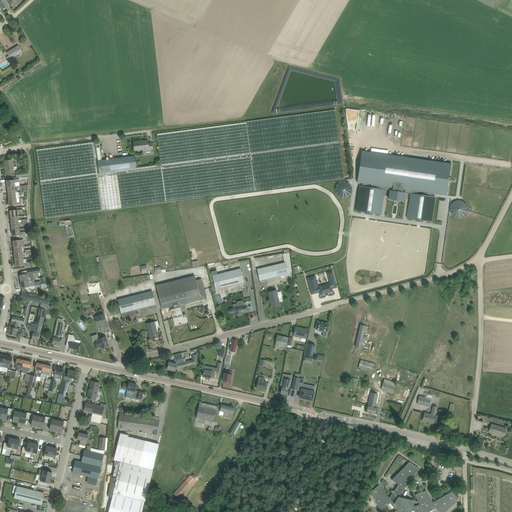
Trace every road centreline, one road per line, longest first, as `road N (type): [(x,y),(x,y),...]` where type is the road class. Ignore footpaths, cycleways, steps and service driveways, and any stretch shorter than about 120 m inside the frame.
road 1 (tertiary): [(467,449),(123,370)]
road 2 (residential): [(0,152),(336,107)]
road 3 (unclassified): [(123,370),(125,362),(336,304)]
road 4 (unclassified): [(467,449),(481,346),(477,261)]
road 5 (track): [(22,146),(37,267),(7,272)]
road 6 (track): [(336,304),(477,261)]
